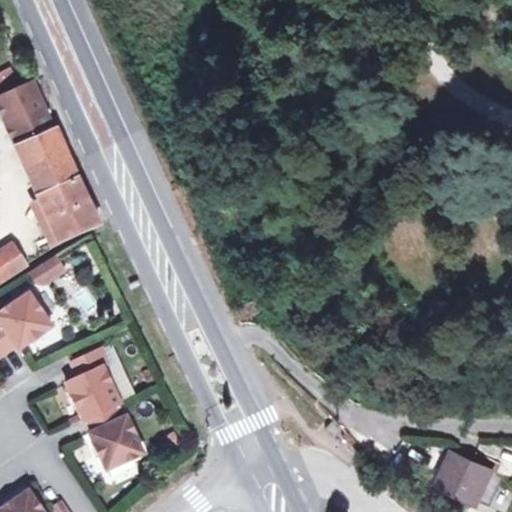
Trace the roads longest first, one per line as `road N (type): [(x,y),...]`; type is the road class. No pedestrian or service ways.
road 1 (secondary): [(20,0),(246,483)]
road 2 (secondary): [(210,329),(60,0)]
road 3 (residential): [(210,329),(226,323),(260,333),(356,409),(402,419),(511,418)]
road 4 (secondary): [(279,471),(210,329)]
